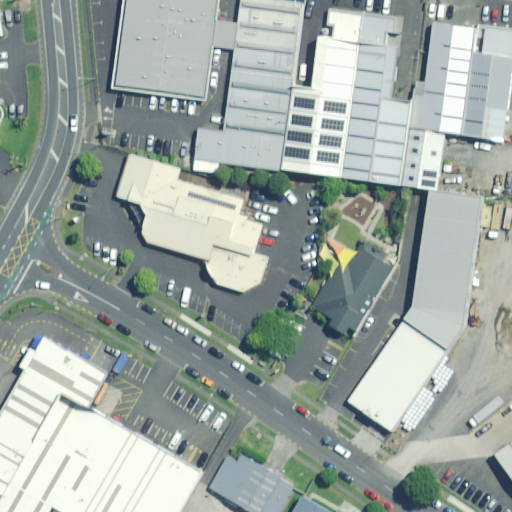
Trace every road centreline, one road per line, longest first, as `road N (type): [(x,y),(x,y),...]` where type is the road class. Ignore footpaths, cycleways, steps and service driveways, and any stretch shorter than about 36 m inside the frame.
road 1 (residential): [(426,511),(10,245)]
road 2 (tertiary): [(57,0),(60,132),(10,245)]
